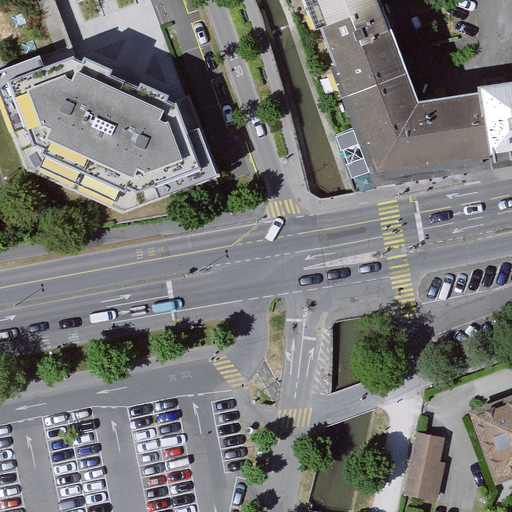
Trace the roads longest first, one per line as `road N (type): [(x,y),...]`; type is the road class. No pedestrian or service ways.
road 1 (residential): [(249,293),(258,339),(227,369),(0,412)]
road 2 (primary): [(288,238),(0,289)]
road 3 (primary): [(0,336),(249,293)]
road 4 (residential): [(288,238),(217,0)]
road 5 (primary): [(511,201),(288,238)]
road 6 (primary): [(338,279),(511,243)]
road 7 (residential): [(279,511),(302,339)]
